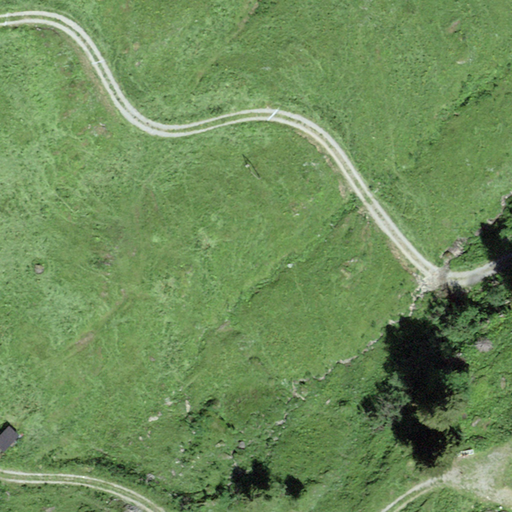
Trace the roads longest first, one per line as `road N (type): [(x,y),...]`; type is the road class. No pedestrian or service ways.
road 1 (track): [(511,262),(489,275),(446,280),(420,264),(326,143),(289,120),(178,132),(147,126),(120,102),(89,48),(60,23),(0,19)]
road 2 (track): [(0,475),(82,480),(118,489),(156,511)]
road 3 (track): [(392,511),(429,489),(496,466),(511,446)]
